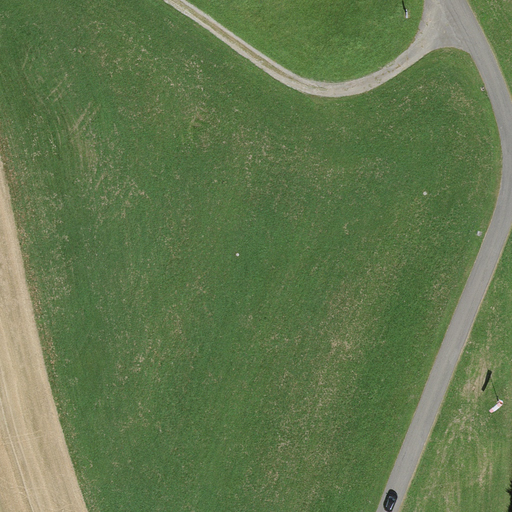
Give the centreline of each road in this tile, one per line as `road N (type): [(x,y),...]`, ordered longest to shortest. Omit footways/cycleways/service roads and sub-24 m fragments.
road 1 (unclassified): [(511,191),(392,511)]
road 2 (track): [(461,18),(399,69),(358,84),(304,84)]
road 3 (track): [(181,0),(304,84)]
road 4 (unclassified): [(451,0),(511,114)]
